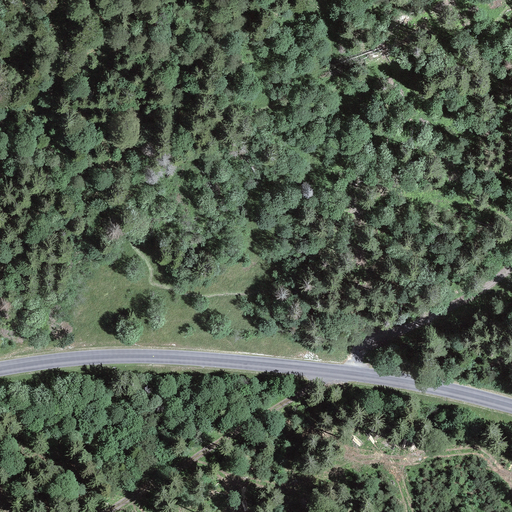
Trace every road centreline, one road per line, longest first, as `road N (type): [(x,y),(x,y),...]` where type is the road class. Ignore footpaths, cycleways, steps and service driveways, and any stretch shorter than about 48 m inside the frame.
road 1 (tertiary): [(0,368),(172,356),(378,376),(511,406)]
road 2 (track): [(114,511),(189,459),(347,373),(371,337),(475,297),(511,267)]
